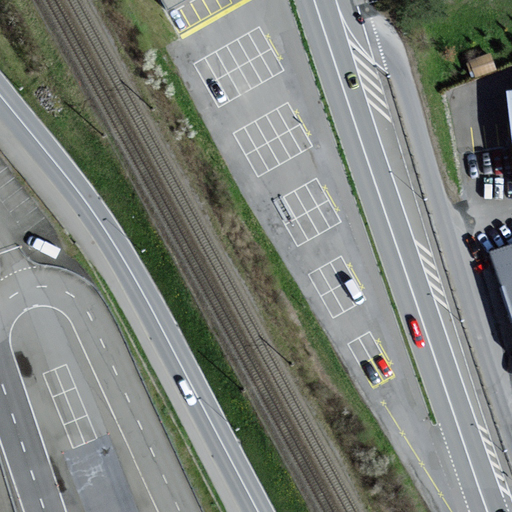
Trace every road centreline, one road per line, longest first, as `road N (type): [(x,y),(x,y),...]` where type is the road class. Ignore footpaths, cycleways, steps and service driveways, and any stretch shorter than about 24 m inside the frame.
road 1 (primary): [(314,0),(487,511)]
road 2 (unclassified): [(0,95),(120,251),(259,511)]
